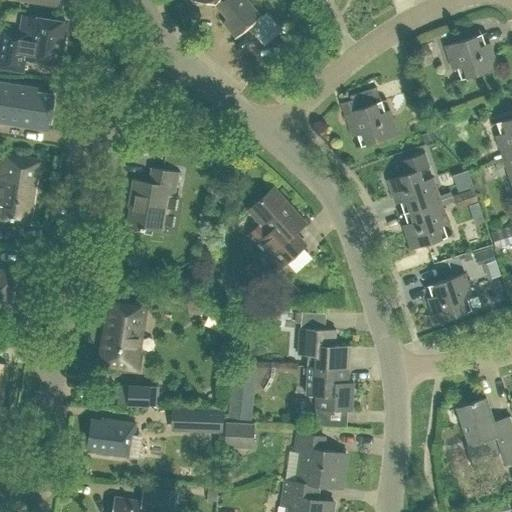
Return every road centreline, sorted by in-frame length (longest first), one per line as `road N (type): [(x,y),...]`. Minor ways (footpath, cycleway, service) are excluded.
road 1 (unclassified): [(30,511),(95,153),(172,51)]
road 2 (residential): [(272,132),(303,156),(339,213),(399,376)]
road 3 (residential): [(447,0),(355,54),(272,132)]
road 4 (residential): [(399,376),(389,511)]
road 5 (residential): [(172,51),(272,132)]
